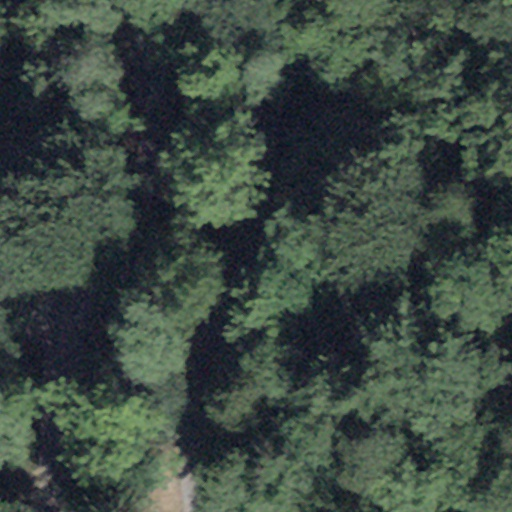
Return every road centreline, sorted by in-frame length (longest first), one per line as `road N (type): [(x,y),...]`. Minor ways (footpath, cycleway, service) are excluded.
road 1 (unclassified): [(321,0),(324,105),(309,155),(206,364),(192,455),(198,511)]
road 2 (unclassified): [(56,511),(74,323),(159,170),(162,82),(151,0)]
